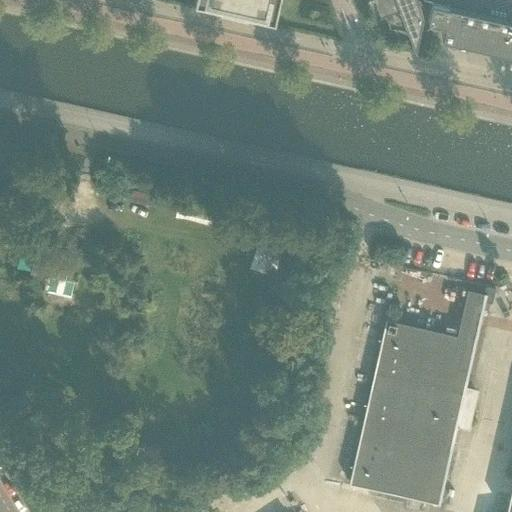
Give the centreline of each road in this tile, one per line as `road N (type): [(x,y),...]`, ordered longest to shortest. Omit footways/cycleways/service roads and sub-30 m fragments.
road 1 (tertiary): [(511,253),(399,228),(335,194),(0,120)]
road 2 (unclassified): [(115,0),(511,86)]
road 3 (unknown): [(365,209),(323,408),(319,477),(329,511)]
road 4 (unknown): [(466,511),(511,356)]
